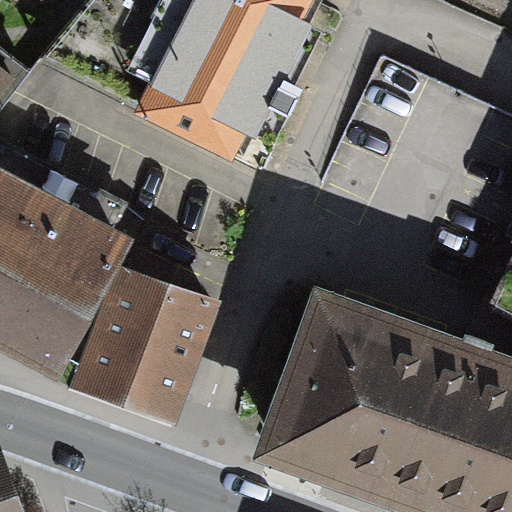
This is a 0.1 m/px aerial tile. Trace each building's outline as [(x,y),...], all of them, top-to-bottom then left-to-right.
[(0,0),(0,105),(26,73),(0,51),(0,0)] [(303,0),(86,0),(41,56),(122,96),(121,99),(147,113),(148,111),(229,151),(303,0)] [(486,106),(384,58),(382,59),(352,123),(455,171),(461,158),(486,106)] [(511,118),(486,106),(461,158),(488,171),(511,119),(511,118)] [(511,119),(488,171),(511,182),(511,119)] [(115,234),(110,231),(123,205),(31,158),(18,182),(0,172),(0,332),(2,329),(54,357),(106,260),(102,258),(115,234)] [(511,259),(489,308),(511,318),(511,259)] [(511,511),(511,336),(315,267),(253,442),(447,511),(511,511)] [(170,405),(208,302),(123,272),(85,375),(170,405)] [(0,511),(13,511),(0,475),(0,511)]
